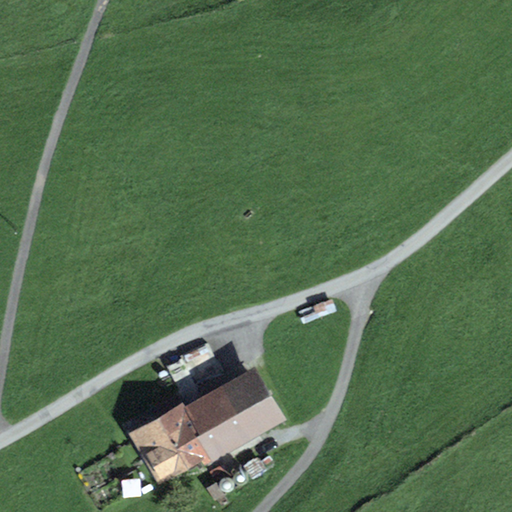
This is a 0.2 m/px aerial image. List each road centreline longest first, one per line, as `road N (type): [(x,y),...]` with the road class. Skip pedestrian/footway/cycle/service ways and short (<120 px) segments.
road 1 (unclassified): [(511,155),(398,253),(325,289),(184,333),(0,439)]
road 2 (track): [(101,0),(40,176),(0,362)]
